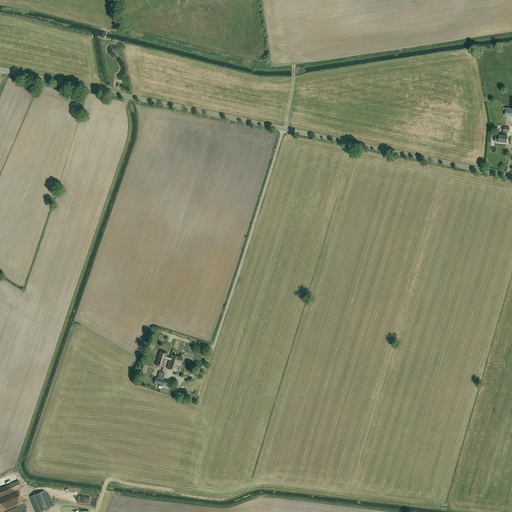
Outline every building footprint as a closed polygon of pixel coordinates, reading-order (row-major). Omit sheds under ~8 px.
[(508,132),(509,132),(510,128),(504,127),(503,135),(499,135),(499,137),(495,137),(495,142),(507,143),(507,139),(508,139),(508,136),(507,136),(508,132)] [(166,359),(168,359),(168,356),(167,356),(167,353),(160,351),(156,364),(163,367),(166,359)] [(170,357),(168,356),(168,359),(170,360),(167,368),(176,371),(179,363),(180,364),(182,358),(171,354),(170,357)] [(172,381),(171,381),(163,379),(156,377),(154,383),(171,387),(172,382),(172,381)] [(0,488),(0,510),(23,501),(18,489),(22,488),(19,481),(0,488)] [(44,491),(32,496),(30,497),(36,511),(38,511),(51,507),(44,491)]
